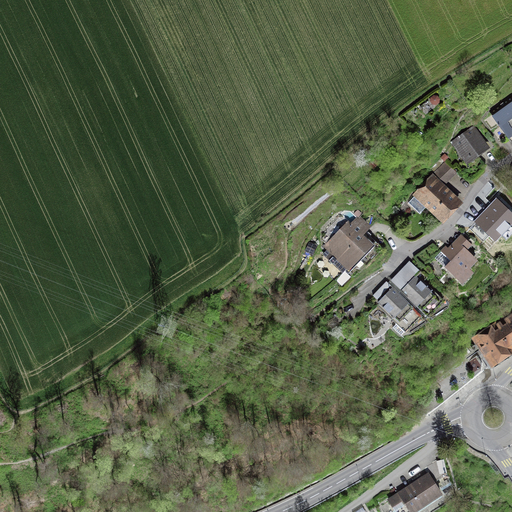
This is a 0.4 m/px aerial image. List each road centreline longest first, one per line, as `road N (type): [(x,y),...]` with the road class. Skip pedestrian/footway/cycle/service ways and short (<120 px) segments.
road 1 (secondary): [(283,511),(433,430)]
road 2 (residential): [(511,157),(448,224),(390,268)]
road 3 (residential): [(433,430),(426,450),(348,511)]
